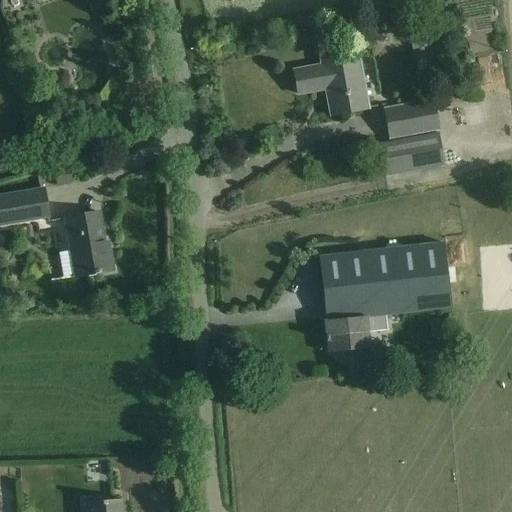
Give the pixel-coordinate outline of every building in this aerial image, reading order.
[(427,47),(438,45),(437,36),(449,34),(448,27),(423,32),(423,31),(409,34),(413,51),(428,48),(427,47)] [(358,54),(340,57),(321,61),(322,66),(294,72),(299,95),(326,90),(331,116),(369,109),(358,54)] [(440,131),(434,99),(383,109),(389,141),(440,131)] [(439,134),(380,145),(386,177),(445,167),(439,134)] [(44,187),(43,187),(16,193),(0,195),(0,225),(49,217),(44,187)] [(106,252),(104,242),(99,213),(66,219),(76,278),(95,274),(95,275),(101,275),(101,273),(113,271),(110,252),(106,252)] [(444,243),(339,255),(319,257),(330,352),(355,349),(357,372),(372,371),(368,332),(388,330),(386,315),(452,309),(444,243)] [(123,511),(122,500),(109,501),(107,475),(67,478),(69,503),(86,502),(87,511),(123,511)]
